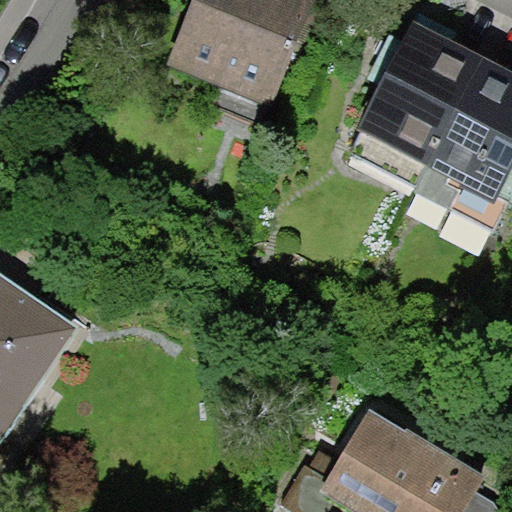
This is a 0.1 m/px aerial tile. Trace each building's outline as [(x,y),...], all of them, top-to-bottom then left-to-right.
[(197,0),(173,60),(272,100),(313,0),(197,0)] [(385,86),(363,128),(431,163),(480,69),(458,58),(445,51),(452,36),(420,19),(404,48),(391,41),(371,79),(385,86)] [(493,233),(511,197),(511,86),(499,80),(480,69),(431,163),(416,192),(493,233)] [(68,333),(29,306),(62,258),(8,221),(0,232),(0,408),(27,370),(38,377),(68,333)] [(497,511),(492,504),(473,493),(481,480),(406,435),(405,438),(370,417),(331,482),(304,466),(281,506),(291,511),(316,511),(330,490),(360,508),(366,511),(497,511)]
